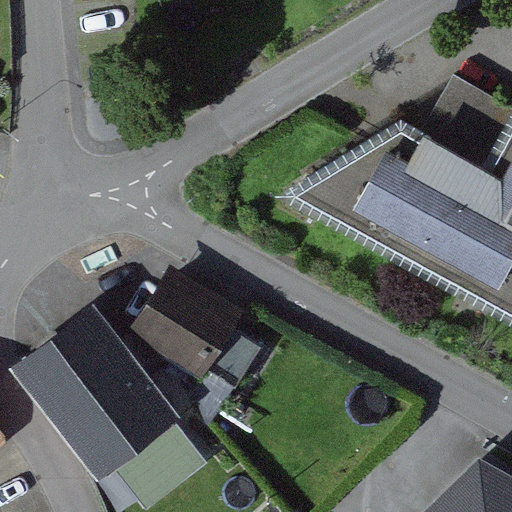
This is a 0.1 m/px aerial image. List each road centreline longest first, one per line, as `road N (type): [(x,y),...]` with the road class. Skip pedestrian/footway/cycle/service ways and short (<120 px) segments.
road 1 (residential): [(126,183),(195,248),(322,329),(511,428)]
road 2 (residential): [(444,0),(181,159),(126,183)]
road 3 (residential): [(57,213),(50,0)]
road 4 (residential): [(79,511),(0,359)]
